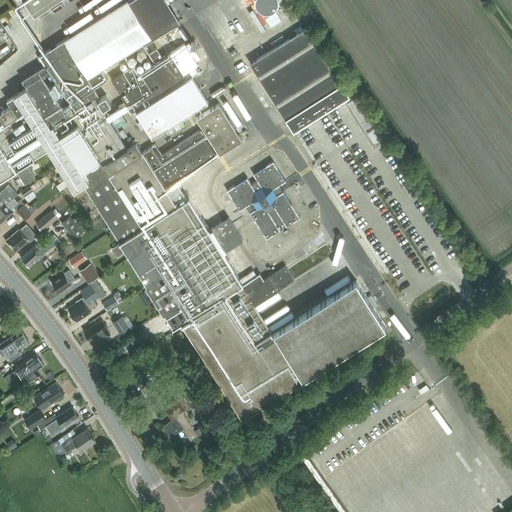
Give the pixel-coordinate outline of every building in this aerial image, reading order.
[(177,17),(166,0),(130,0),(129,1),(128,0),(127,0),(40,55),(46,64),(23,79),(28,86),(8,99),(7,99),(11,105),(12,106),(0,113),(0,115),(4,122),(0,124),(0,180),(16,170),(16,169),(49,149),(75,189),(77,188),(84,184),(120,241),(119,242),(148,288),(145,290),(160,314),(163,311),(173,327),(182,321),(243,417),(304,378),(386,326),(356,280),(274,332),(275,333),(273,334),(256,307),(254,304),(282,286),(294,278),(286,265),(285,266),(264,279),(260,273),(257,275),(244,283),(243,283),(240,278),(224,252),(209,228),(190,199),(188,200),(177,182),(217,156),(200,130),(163,154),(162,153),(156,143),(142,152),(136,143),(128,148),(95,97),(99,94),(94,86),(107,78),(101,69),(112,62),(152,37),(179,19),(177,17)] [(24,0),(35,15),(57,0),(24,0)] [(254,0),(263,13),(282,0),(254,0)] [(276,11),(266,17),(271,26),(282,19),(276,11)] [(305,28),(250,62),(293,131),(350,95),(342,82),(340,83),(305,28)] [(135,108),(153,137),(209,101),(193,75),(198,72),(195,66),(199,63),(185,43),(163,57),(157,47),(149,52),(155,62),(139,72),(134,64),(112,79),(131,110),(135,108)] [(106,94),(98,99),(104,108),(112,103),(106,94)] [(352,100),(374,143),(383,139),(361,96),(352,100)] [(220,153),(243,139),(220,103),(197,117),(220,153)] [(266,238),(280,230),(300,217),(280,184),(286,180),(273,161),(253,174),(257,180),(252,183),(247,177),(227,190),(240,210),(246,206),(266,238)] [(17,171),(25,184),(36,177),(28,165),(17,171)] [(14,197),(18,193),(9,184),(0,191),(0,208),(11,198),(12,198),(14,197)] [(22,192),(25,196),(34,190),(30,185),(22,192)] [(18,201),(14,197),(12,198),(11,198),(0,208),(0,223),(5,218),(6,219),(11,215),(10,215),(12,212),(10,210),(14,206),(26,219),(35,210),(30,205),(28,207),(20,199),(18,201)] [(52,209),(36,223),(42,230),(61,214),(56,208),(53,211),(52,209)] [(70,214),(61,222),(74,237),(83,230),(70,214)] [(27,223),(23,226),(5,240),(14,251),(29,239),(31,241),(37,235),(27,223)] [(48,238),(43,244),(39,247),(36,244),(21,257),(23,258),(21,259),(26,264),(27,263),(29,265),(47,249),(53,244),(48,238)] [(117,244),(111,248),(117,257),(123,253),(117,244)] [(85,260),(79,252),(70,259),(75,267),(85,260)] [(308,279),(331,266),(328,261),(305,274),(308,279)] [(91,262),(80,270),(88,283),(100,275),(91,262)] [(70,282),(74,279),(68,270),(52,281),(56,286),(54,287),(56,291),(58,290),(59,291),(70,283),(70,282)] [(93,300),(99,295),(101,298),(106,294),(97,281),(81,292),(84,297),(77,302),(77,303),(68,309),(77,320),(88,313),(87,312),(90,310),(89,309),(96,304),(93,300)] [(115,295),(103,303),(107,310),(119,302),(115,295)] [(276,306),(289,302),(287,297),(275,302),(276,306)] [(122,316),(113,322),(120,334),(130,328),(127,323),(131,321),(126,314),(123,316),(122,316)] [(84,331),(89,339),(96,335),(100,341),(110,334),(107,328),(102,320),(97,323),(96,323),(91,326),(91,327),(84,331)] [(7,339),(0,343),(0,351),(3,356),(7,353),(12,360),(22,353),(20,349),(23,347),(23,346),(29,342),(28,339),(25,334),(25,335),(21,329),(13,334),(6,338),(7,339)] [(41,373),(37,368),(44,364),(37,353),(24,361),(24,362),(20,365),(30,380),(41,373)] [(188,388),(181,377),(168,385),(177,399),(164,407),(171,418),(163,423),(171,436),(183,428),(191,440),(201,433),(206,441),(213,437),(204,424),(195,429),(184,412),(191,407),(181,392),(188,388)] [(56,382),(34,396),(42,409),(64,394),(56,382)] [(72,421),(72,420),(79,416),(72,406),(57,416),(55,414),(38,425),(41,429),(51,422),(55,429),(62,425),(63,426),(68,423),(69,423),(71,423),(72,421)] [(31,429),(46,419),(40,409),(24,419),(31,429)] [(75,436),(74,434),(70,437),(67,433),(51,444),(59,456),(62,454),(66,460),(95,440),(87,428),(75,436)]
